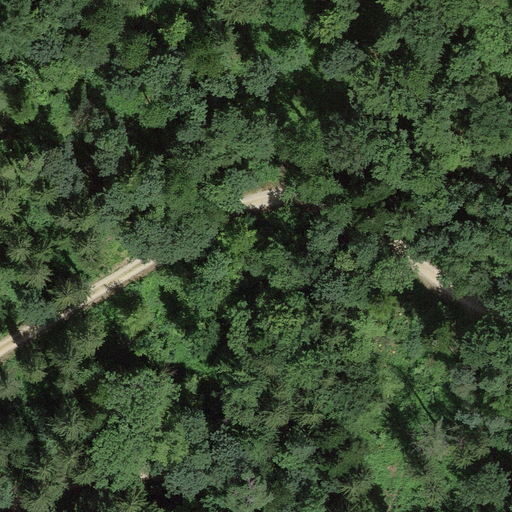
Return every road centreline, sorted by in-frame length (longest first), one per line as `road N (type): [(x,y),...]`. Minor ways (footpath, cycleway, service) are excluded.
road 1 (track): [(0,348),(124,278),(214,215),(261,195),(308,190),(368,215),(443,276),(511,314)]
road 2 (track): [(238,511),(179,477),(113,475),(0,492)]
